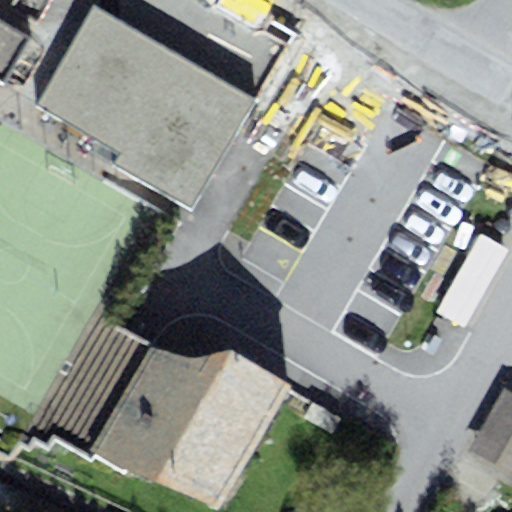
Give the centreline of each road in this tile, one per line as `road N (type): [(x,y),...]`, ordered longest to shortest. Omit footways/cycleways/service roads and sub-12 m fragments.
road 1 (residential): [(416,511),(511,332)]
road 2 (tertiary): [(347,0),(511,93)]
